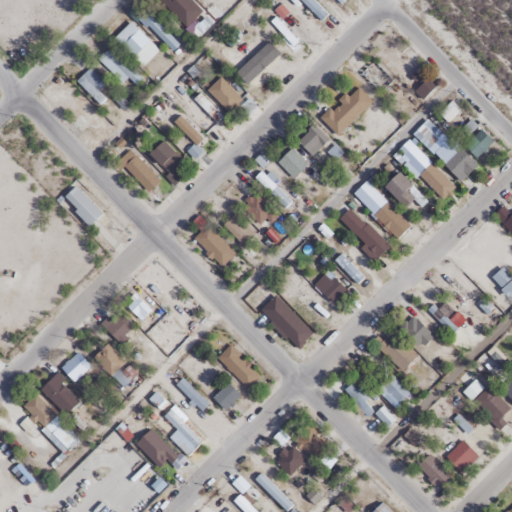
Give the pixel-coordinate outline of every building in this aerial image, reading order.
[(196,38),(212,22),(190,0),(159,0),(196,38)] [(327,14),(311,0),(298,0),(321,21),(327,14)] [(143,67),(159,50),(131,23),(115,41),(143,67)] [(141,79),(110,48),(103,55),(134,85),(141,79)] [(75,81),(99,105),(112,92),(88,68),(75,81)] [(413,91),(420,99),(437,84),(430,76),(413,91)] [(240,101),(219,78),(206,90),(226,113),(240,101)] [(345,95),(318,118),(334,136),(371,103),(357,88),(347,97),(345,95)] [(192,100),(215,123),(222,117),(198,94),(192,100)] [(429,152),(444,137),(430,123),(415,138),(429,152)] [(328,140),(313,124),(296,142),(311,157),(328,140)] [(465,144),(478,156),(491,143),(479,130),(465,144)] [(167,174),(181,160),(162,141),(148,154),(167,174)] [(276,163),(292,179),(307,165),(290,148),(276,163)] [(117,162),(148,192),(159,181),(129,150),(117,162)] [(459,182),(475,166),(459,150),(443,166),(459,182)] [(405,162),(441,200),(452,188),(416,151),(405,162)] [(290,202),(261,171),(254,177),(283,208),(290,202)] [(391,181),(419,208),(426,202),(398,174),(391,181)] [(352,194),(396,239),(409,226),(365,181),(352,194)] [(101,214),(73,186),(61,199),(88,227),(101,214)] [(271,219),(258,193),(241,201),(255,227),(271,219)] [(363,245),(359,249),(373,262),(388,247),(349,208),(337,220),(363,245)] [(511,212),(500,224),(511,235),(511,212)] [(242,247),(254,234),(234,213),(221,226),(242,247)] [(192,240),(220,268),(234,254),(197,217),(191,223),(200,231),(192,240)] [(511,278),(511,279),(501,267),(489,277),(506,297),(511,292),(511,278)] [(312,286),(331,304),(343,291),(325,273),(312,286)] [(438,288),(463,308),(468,301),(443,282),(438,288)] [(125,307),(140,320),(150,308),(135,295),(125,307)] [(426,310),(451,335),(457,329),(432,304),(426,310)] [(127,339),(123,333),(132,328),(120,309),(101,322),(117,346),(127,339)] [(430,341),(414,314),(399,323),(414,350),(430,341)] [(122,363),(106,344),(93,356),(109,375),(122,363)] [(259,376),(228,345),(216,357),(246,388),(259,376)] [(72,381),(90,365),(77,351),(59,368),(72,381)] [(39,389),(64,415),(80,400),(54,374),(39,389)] [(408,394),(389,375),(375,389),(393,408),(408,394)] [(511,375),(499,389),(511,402),(511,375)] [(174,384),(200,409),(206,403),(181,378),(174,384)] [(471,400),(498,429),(511,415),(476,378),(462,392),(470,401),(471,400)] [(211,397),(224,410),(239,395),(226,382),(211,397)] [(344,388),(363,419),(373,413),(354,382),(344,388)] [(46,435),(49,432),(65,449),(76,439),(63,426),(64,425),(34,394),(20,408),(46,435)] [(451,421),(464,433),(475,420),(463,409),(451,421)] [(201,441),(169,410),(163,416),(176,428),(167,437),(187,456),(201,441)] [(294,434),(306,458),(324,448),(311,425),(294,434)] [(177,455),(157,433),(139,448),(159,470),(177,455)] [(459,473),(475,456),(460,441),(443,457),(459,473)] [(306,461),(289,443),(272,458),(289,477),(306,461)] [(437,490),(450,478),(429,454),(415,465),(437,490)] [(253,479),(284,510),(290,504),(259,473),(253,479)] [(391,511),(381,502),(371,511),(391,511)]
